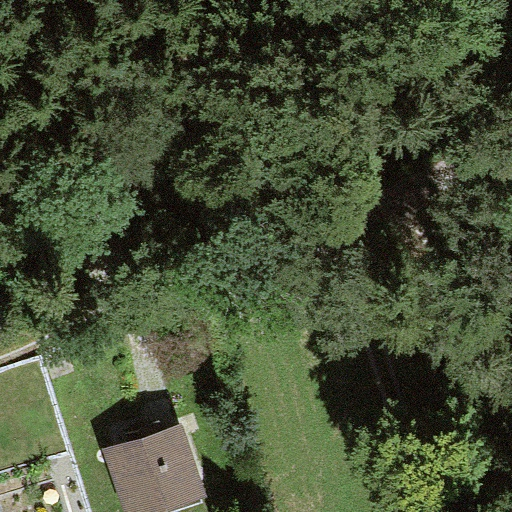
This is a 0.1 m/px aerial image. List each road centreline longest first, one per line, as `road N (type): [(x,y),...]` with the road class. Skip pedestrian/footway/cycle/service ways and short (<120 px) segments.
road 1 (track): [(62,326),(196,271),(336,228),(511,138)]
road 2 (track): [(336,228),(416,511)]
